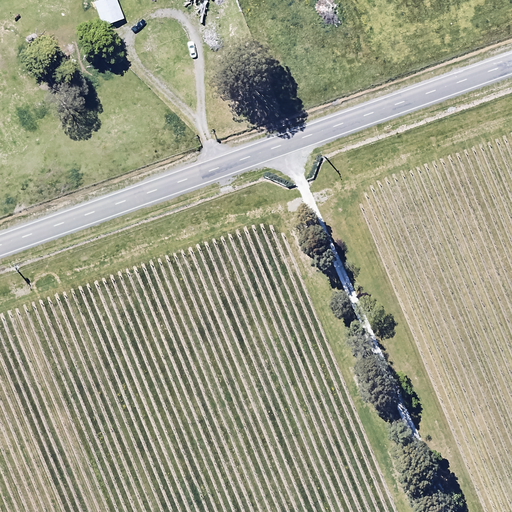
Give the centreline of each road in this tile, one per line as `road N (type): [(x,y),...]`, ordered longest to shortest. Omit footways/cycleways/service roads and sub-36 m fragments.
road 1 (track): [(511,121),(0,302)]
road 2 (primary): [(0,237),(511,56)]
road 3 (track): [(282,137),(441,511)]
